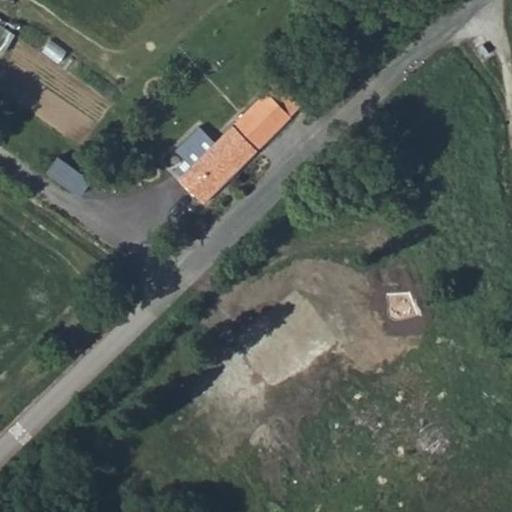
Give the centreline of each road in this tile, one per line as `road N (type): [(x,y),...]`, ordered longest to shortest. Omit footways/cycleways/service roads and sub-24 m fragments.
road 1 (residential): [(179,280),(484,0)]
road 2 (residential): [(0,456),(179,280)]
road 3 (residential): [(179,280),(0,162)]
